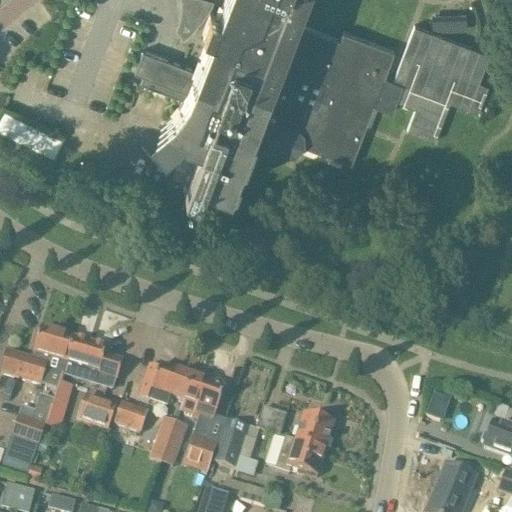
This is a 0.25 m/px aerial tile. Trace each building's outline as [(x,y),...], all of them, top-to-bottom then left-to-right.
[(384,77),(394,51),(343,32),(340,40),(293,22),(301,0),(222,0),(217,13),(200,7),(194,23),(211,30),(196,70),(143,50),(134,72),(143,76),(140,83),(187,101),(186,104),(186,106),(185,108),(185,111),(185,114),(185,118),(185,120),(186,123),(187,127),(176,143),(139,129),(122,174),(167,192),(184,146),(192,136),(201,139),(192,162),(206,168),(202,178),(229,188),(252,126),(275,135),(276,145),(284,153),(295,152),(302,145),(351,164),(373,105),(392,112),(403,84),(384,77)] [(465,33),(465,16),(430,17),(430,34),(465,33)] [(4,111),(0,119),(0,131),(53,158),(62,139),(4,111)] [(206,168),(192,162),(183,185),(198,191),(202,178),(206,168)] [(7,353),(1,374),(41,386),(57,391),(59,386),(61,379),(61,378),(62,378),(73,340),(40,330),(31,360),(7,353)] [(73,340),(62,378),(111,393),(114,382),(117,383),(123,362),(105,356),(106,350),(86,344),(87,340),(76,337),(75,341),(73,340)] [(170,396),(184,401),(193,378),(160,366),(159,368),(150,365),(138,398),(166,407),(170,396)] [(193,378),(184,401),(198,406),(193,418),(212,425),(225,389),(223,388),(224,384),(213,379),(211,384),(193,378)] [(56,396),(52,409),(63,413),(64,413),(71,390),(70,389),(59,386),(57,391),(56,396)] [(13,439),(5,459),(30,468),(44,429),(50,409),(52,409),(56,396),(45,392),(40,406),(38,405),(35,414),(32,425),(18,421),(13,439)] [(442,424),(451,399),(433,393),(425,418),(442,424)] [(113,406),(86,396),(77,422),(104,431),(113,406)] [(145,413),(121,404),(113,425),(138,434),(145,413)] [(508,411),(498,407),(493,419),(504,423),(508,411)] [(263,408),(256,429),(281,437),(287,415),(263,408)] [(326,452),(335,425),(303,414),(294,442),(285,439),(326,452)] [(164,455),(176,425),(165,421),(153,451),(164,455)] [(235,470),(239,458),(249,428),(226,421),(218,444),(212,462),(235,470)] [(511,431),(493,424),(484,448),(511,458),(511,431)] [(176,425),(164,455),(162,460),(172,464),(185,428),(176,425)] [(212,462),(218,444),(194,436),(187,454),(212,462)] [(326,452),(285,439),(275,470),(289,475),(291,470),(317,479),(326,452)] [(212,462),(187,454),(183,466),(207,475),(212,462)] [(427,511),(463,511),(477,478),(446,465),(427,511)] [(511,473),(505,471),(497,494),(511,499),(511,473)] [(263,508),(267,493),(225,480),(221,493),(240,499),(239,501),(263,508)] [(8,485),(1,509),(13,511),(30,511),(35,493),(8,485)] [(230,511),(233,501),(204,492),(197,511),(230,511)] [(38,507),(55,511),(73,511),(76,503),(41,494),(38,507)] [(149,502),(146,511),(161,511),(163,506),(149,502)]
